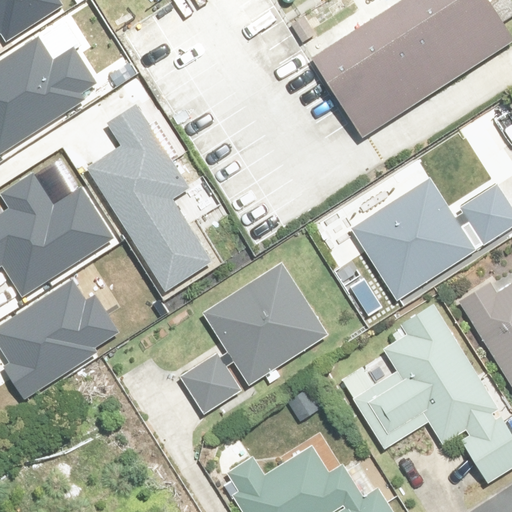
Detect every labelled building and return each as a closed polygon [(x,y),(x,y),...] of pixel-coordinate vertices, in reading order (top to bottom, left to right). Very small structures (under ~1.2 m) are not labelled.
[(0,0),(0,33),(4,30),(9,38),(72,0),(0,0)] [(480,0),(407,0),(310,61),(356,134),(506,40),(480,0)] [(35,43),(0,64),(0,148),(80,99),(76,92),(93,82),(74,52),(50,67),(35,43)] [(511,111),(509,107),(483,126),(501,152),(511,144),(511,111)] [(184,187),(137,110),(108,128),(120,147),(86,168),(161,289),(208,260),(169,197),(184,187)] [(11,210),(0,216),(0,267),(3,265),(21,294),(114,237),(85,191),(55,210),(34,175),(2,195),(11,210)] [(428,176),(348,228),(395,302),(511,227),(511,206),(496,182),(451,211),(428,176)] [(178,379),(202,417),(328,334),(278,258),(204,307),(229,346),(178,379)] [(490,283),(457,305),(511,389),(511,285),(498,295),(490,283)] [(70,284),(0,326),(0,346),(10,363),(3,367),(19,392),(118,332),(99,301),(85,309),(70,284)] [(511,471),(511,433),(432,304),(397,326),(403,335),(384,348),(398,370),(376,384),(365,366),(339,381),(384,453),(428,426),(440,447),(457,436),(488,486),(511,471)] [(231,481),(223,486),(238,511),(393,511),(377,485),(361,495),(342,464),(327,473),(310,447),(265,474),(253,454),(226,471),(231,481)]
